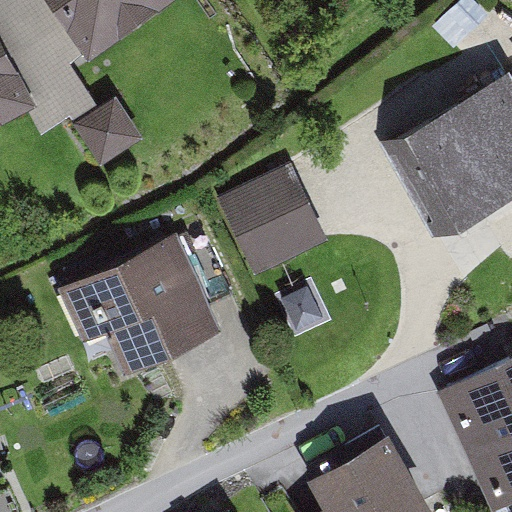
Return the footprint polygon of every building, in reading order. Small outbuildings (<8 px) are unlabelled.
[(4,0),(0,0),(0,135),(54,111),(4,0)] [(55,0),(105,62),(184,0),(55,0)] [(511,81),(388,147),(442,249),(511,212),(511,81)] [(114,99),(81,122),(104,155),(137,133),(114,99)] [(305,160),(224,195),(264,286),(345,251),(305,160)] [(171,229),(55,286),(80,339),(104,327),(123,364),(215,320),(171,229)] [(511,364),(459,392),(511,495),(511,364)] [(345,509),(339,511),(465,511),(419,427),(327,476),(345,509)] [(8,511),(2,487),(0,487),(0,511),(8,511)] [(252,511),(246,501),(228,511),(252,511)]
